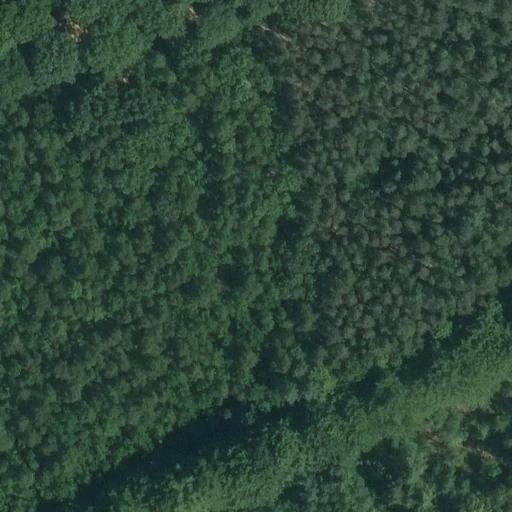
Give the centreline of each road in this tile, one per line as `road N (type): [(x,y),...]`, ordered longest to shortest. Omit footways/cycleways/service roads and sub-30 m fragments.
road 1 (track): [(348,390),(64,511)]
road 2 (track): [(511,318),(348,390)]
